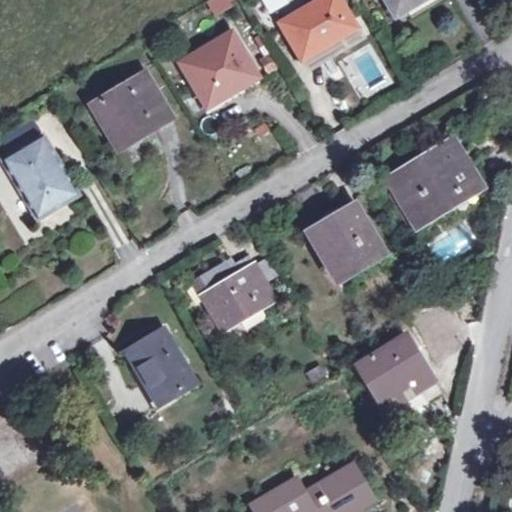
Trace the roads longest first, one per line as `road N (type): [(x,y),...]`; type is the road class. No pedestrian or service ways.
road 1 (residential): [(0,360),(511,51)]
road 2 (residential): [(471,447),(511,262)]
